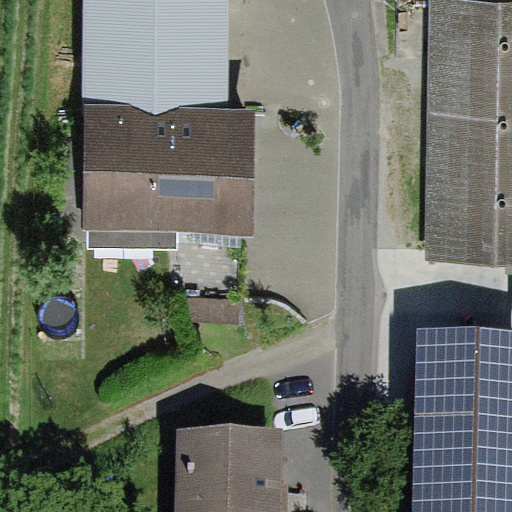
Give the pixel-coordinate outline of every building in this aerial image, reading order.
[(84,0),(80,216),(253,216),(253,95),(226,94),(226,0),(84,0)] [(511,0),(438,0),(434,249),(511,250),(511,0)] [(236,314),(237,296),(182,295),(181,314),(236,314)] [(511,511),(511,351),(422,350),(417,511),(511,511)] [(177,511),(284,511),(285,440),(178,440),(177,511)]
